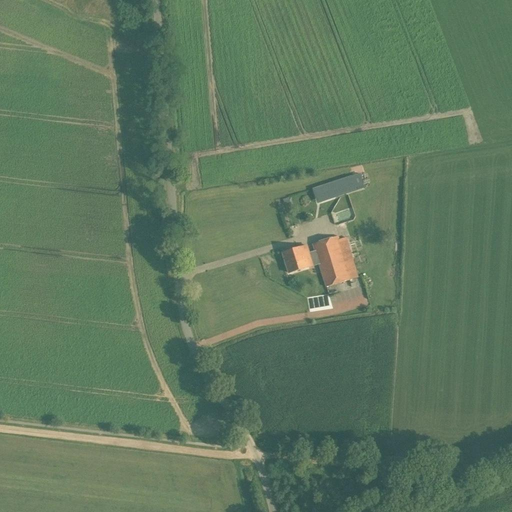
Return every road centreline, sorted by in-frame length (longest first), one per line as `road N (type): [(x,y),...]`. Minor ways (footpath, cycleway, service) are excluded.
road 1 (unclassified): [(272,511),(256,459),(189,343),(177,294),(156,0)]
road 2 (track): [(457,477),(0,428)]
road 3 (unclassified): [(377,511),(511,456)]
